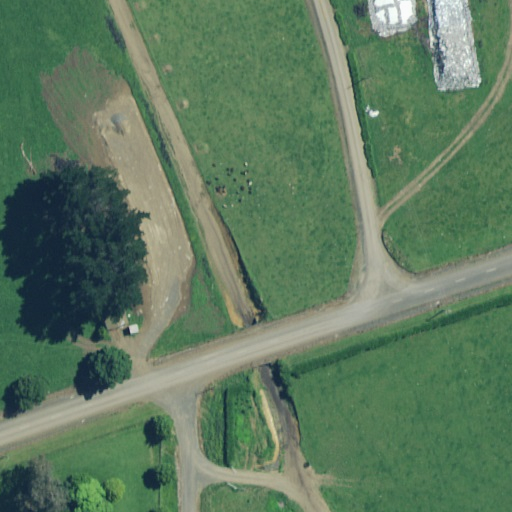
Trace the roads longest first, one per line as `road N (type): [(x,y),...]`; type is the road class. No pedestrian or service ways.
road 1 (unclassified): [(175,375),(511,264)]
road 2 (unclassified): [(0,434),(175,375)]
road 3 (unclassified): [(180,511),(182,400),(175,375)]
